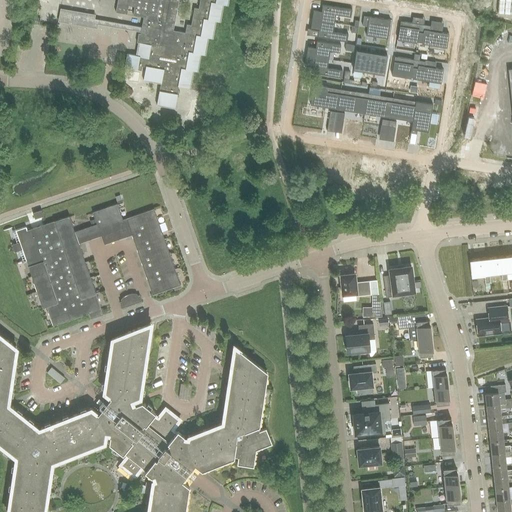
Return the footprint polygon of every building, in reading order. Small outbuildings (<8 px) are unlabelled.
[(117,0),(116,12),(127,14),(129,6),(134,7),(133,15),(143,17),(140,34),(138,34),(137,43),(138,43),(136,55),(127,54),(125,67),(141,70),(142,66),(146,67),(143,81),(160,84),(157,105),(175,109),(179,86),(191,88),(194,71),(198,71),(201,54),(206,55),(209,38),(213,38),(216,21),(221,22),(224,5),(228,5),(228,0),(117,0)] [(511,0),(498,0),(498,14),(511,15),(511,0)] [(314,10),(312,20),(335,23),(336,14),(346,16),(351,17),(352,9),(347,8),(323,4),(322,11),(314,10)] [(367,27),(366,35),(389,39),(392,21),(369,18),(367,27)] [(312,20),(311,29),(319,30),(318,37),(343,40),(347,41),(348,34),(344,33),(333,31),(335,23),(312,20)] [(401,21),(398,40),(416,43),(417,41),(422,42),(422,44),(446,48),(449,34),(430,31),(431,26),(401,21)] [(307,46),(305,56),(328,60),(329,52),(339,53),(340,45),(316,41),(315,47),(307,46)] [(356,51),(353,67),(363,69),(366,53),(356,51)] [(366,53),(363,69),(373,71),(376,54),(366,53)] [(376,54),(373,71),(383,72),(386,56),(376,54)] [(305,56),(304,66),(312,67),(311,74),(340,79),(341,71),(326,68),(328,60),(305,56)] [(395,57),(392,76),(411,79),(411,77),(412,69),(418,70),(419,65),(419,61),(413,60),(395,57)] [(412,69),(411,77),(417,78),(416,80),(441,83),(443,70),(435,68),(425,66),(426,62),(419,61),(419,65),(418,70),(412,69)] [(128,97),(133,91),(126,85),(121,92),(128,97)] [(314,86),(311,105),(339,110),(342,90),(314,86)] [(342,90),(339,110),(346,111),(366,114),(369,94),(364,94),(357,93),(342,90)] [(369,94),(366,114),(383,117),(391,118),(391,117),(394,98),(380,96),(369,94)] [(391,117),(391,118),(412,121),(415,102),(394,98),(391,117)] [(412,121),(411,129),(417,130),(427,132),(431,104),(415,102),(412,121)] [(330,111),(327,130),(334,131),(336,117),(337,112),(330,111)] [(27,229),(17,232),(32,276),(43,308),(47,306),(51,317),(54,325),(88,313),(91,320),(103,315),(101,308),(79,244),(101,236),(104,244),(132,235),(152,294),(174,287),(175,289),(181,287),(154,208),(122,219),(117,204),(108,208),(93,213),(95,219),(97,225),(92,226),(75,232),(69,217),(28,231),(27,229)] [(35,219),(44,216),(41,210),(33,213),(35,219)] [(511,255),(503,256),(505,274),(507,274),(511,273),(511,255)] [(505,274),(503,256),(486,258),(488,276),(490,275),(501,274),(502,281),(507,280),(507,274),(505,274)] [(488,276),(486,258),(469,260),(471,278),(484,277),(485,284),(491,283),(490,275),(488,276)] [(390,275),(383,276),(386,297),(393,296),(393,295),(402,294),(415,292),(411,266),(389,269),(390,275)] [(355,284),(354,274),(340,276),(341,278),(339,278),(339,284),(341,284),(342,295),(356,294),(356,296),(370,294),(369,282),(359,283),(359,284),(355,284)] [(121,301),(119,302),(122,308),(141,301),(140,295),(137,296),(137,294),(133,294),(128,294),(124,297),(121,300),(121,301)] [(362,306),(362,317),(381,317),(379,294),(378,294),(372,294),(371,306),(362,306)] [(478,336),(481,336),(501,334),(500,323),(509,322),(507,306),(488,308),(489,318),(476,319),(478,336)] [(398,316),(389,317),(390,324),(398,323),(399,329),(408,328),(409,340),(417,339),(418,339),(431,337),(430,326),(430,325),(429,325),(429,320),(426,320),(425,314),(398,316)] [(0,334),(0,445),(14,457),(21,454),(22,458),(16,460),(7,511),(45,511),(52,466),(47,462),(49,459),(55,463),(105,443),(106,435),(110,435),(109,444),(123,455),(124,453),(127,456),(120,466),(135,477),(142,468),(146,471),(144,472),(151,477),(153,477),(155,480),(152,481),(147,511),(185,511),(189,487),(182,481),(195,466),(201,471),(234,458),(234,457),(238,457),(237,464),(253,467),(256,450),(272,444),(266,428),(259,431),(257,427),(259,426),(267,372),(234,345),(223,421),(228,425),(226,428),(220,424),(188,436),(188,439),(184,438),(184,436),(178,430),(176,432),(173,430),(181,420),(165,408),(158,418),(154,415),(156,413),(142,402),(134,405),(132,401),(140,398),(152,323),(112,338),(104,393),(111,398),(98,414),(91,408),(41,428),(40,435),(36,434),(37,428),(10,406),(9,407),(7,403),(9,402),(17,348),(0,334)] [(370,350),(369,346),(368,340),(374,339),(373,324),(358,325),(359,334),(345,336),(345,338),(343,338),(344,346),(346,346),(347,353),(370,350)] [(418,339),(417,339),(419,356),(432,355),(432,350),(433,350),(432,349),(431,337),(418,339)] [(365,388),(365,386),(372,386),(371,373),(376,373),(375,364),(362,365),(362,373),(349,374),(350,388),(357,387),(358,389),(365,388)] [(51,367),(47,372),(61,383),(65,378),(51,367)] [(404,368),(396,368),(398,389),(406,388),(404,368)] [(447,374),(446,374),(445,369),(432,370),(434,386),(448,385),(447,374)] [(181,384),(179,398),(189,400),(191,385),(181,384)] [(436,405),(449,404),(449,398),(448,385),(434,386),(436,405)] [(491,393),(485,394),(486,406),(499,404),(510,403),(510,399),(505,400),(505,399),(505,392),(506,392),(505,385),(490,386),(491,393)] [(353,414),(355,434),(358,434),(358,436),(366,435),(366,433),(376,432),(376,435),(385,434),(384,421),(390,420),(388,403),(374,405),(374,412),(353,414)] [(499,404),(486,406),(487,418),(500,416),(500,409),(511,408),(510,403),(499,404)] [(413,414),(430,412),(431,412),(430,404),(412,406),(413,414)] [(414,426),(427,425),(426,415),(413,417),(414,426)] [(500,416),(487,418),(489,429),(502,428),(511,426),(511,423),(501,424),(500,416)] [(451,424),(451,422),(451,418),(438,420),(439,436),(453,434),(452,424),(451,424)] [(511,426),(502,428),(489,429),(490,441),(503,440),(502,432),(511,431),(511,426)] [(401,428),(392,429),(392,436),(401,436),(401,428)] [(441,455),(442,455),(455,453),(454,448),(455,448),(453,434),(439,436),(441,455)] [(503,440),(490,441),(491,453),(504,452),(511,451),(511,446),(509,447),(509,446),(504,446),(503,440)] [(392,460),(404,459),(402,442),(391,443),(392,460)] [(359,465),(381,463),(379,447),(357,449),(359,465)] [(415,448),(404,449),(405,458),(416,457),(415,448)] [(511,451),(504,452),(491,453),(492,465),(505,464),(505,457),(509,456),(511,455),(511,451)] [(505,464),(492,465),(494,477),(507,475),(511,474),(511,469),(506,471),(505,464)] [(398,466),(393,472),(394,477),(405,476),(404,465),(398,466)] [(457,473),(456,469),(456,468),(443,469),(445,485),(459,484),(457,473)] [(507,475),(494,477),(495,489),(508,487),(507,475)] [(404,477),(391,479),(392,486),(405,485),(404,477)] [(391,479),(383,480),(384,487),(392,486),(391,479)] [(447,504),(460,503),(459,498),(460,497),(459,484),(445,485),(447,504)] [(405,485),(398,486),(400,500),(407,500),(405,485)] [(379,497),(378,488),(378,487),(377,487),(361,489),(360,489),(360,490),(361,499),(361,500),(361,504),(361,505),(362,511),(380,511),(381,511),(380,511),(379,503),(380,503),(380,502),(379,502),(379,498),(379,497)] [(508,487),(495,489),(496,500),(509,499),(508,487)] [(509,499),(496,500),(497,511),(502,511),(510,511),(510,505),(509,499)]
